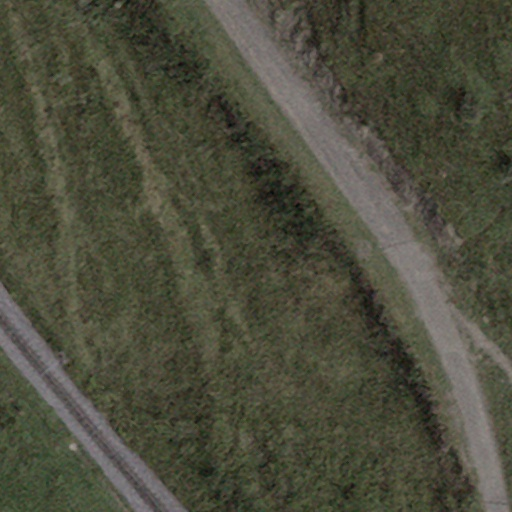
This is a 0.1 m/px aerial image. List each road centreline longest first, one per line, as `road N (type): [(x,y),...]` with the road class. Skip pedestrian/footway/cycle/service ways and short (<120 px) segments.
road 1 (track): [(465,331),(356,165),(223,0)]
road 2 (track): [(504,511),(465,331)]
